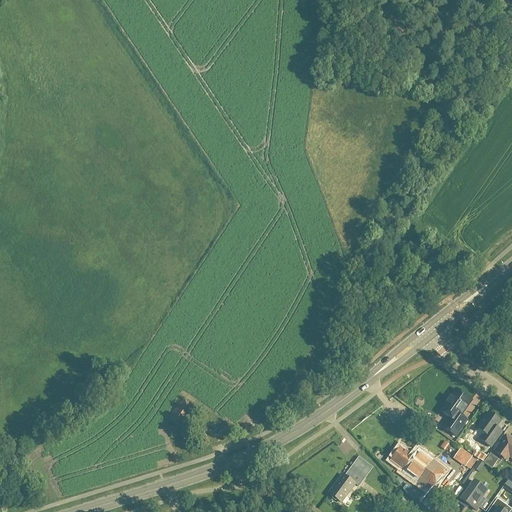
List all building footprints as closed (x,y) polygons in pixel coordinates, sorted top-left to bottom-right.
[(451,421),(461,429),(467,420),(461,415),(471,400),(467,397),(467,395),(463,392),(460,393),(456,390),(449,400),(440,411),(450,418),(443,427),(445,429),(451,421)] [(193,412),(193,407),(185,400),(180,402),(170,416),(169,420),(178,427),(183,425),(193,412)] [(480,440),(485,443),(491,447),(502,431),(496,427),(501,421),(488,412),(477,429),(484,434),(480,440)] [(455,436),(461,429),(451,421),(445,429),(443,427),(443,428),(455,436)] [(511,439),(506,435),(494,451),(506,460),(509,457),(511,458),(511,439)] [(429,492),(446,470),(418,449),(413,457),(400,448),(390,461),(403,470),(402,472),(429,492)] [(460,448),(455,455),(468,463),(473,456),(460,448)] [(484,461),(487,456),(477,450),(474,455),(484,461)] [(473,468),(479,472),(484,464),(479,460),(473,468)] [(358,487),(363,480),(349,470),(344,476),(343,475),(329,494),(341,503),(355,484),(358,487)] [(476,511),(484,500),(481,497),(486,490),(474,481),(469,488),(466,487),(457,500),(463,505),(465,503),(476,511)] [(409,483),(404,489),(415,498),(420,493),(409,483)] [(509,511),(511,509),(497,499),(490,509),(494,511),(509,511)]
